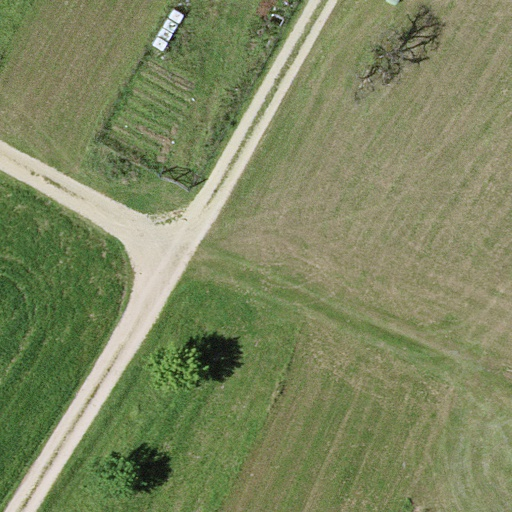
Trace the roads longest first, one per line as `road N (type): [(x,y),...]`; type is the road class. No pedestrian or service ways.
road 1 (track): [(20,511),(304,0)]
road 2 (track): [(166,247),(0,156)]
